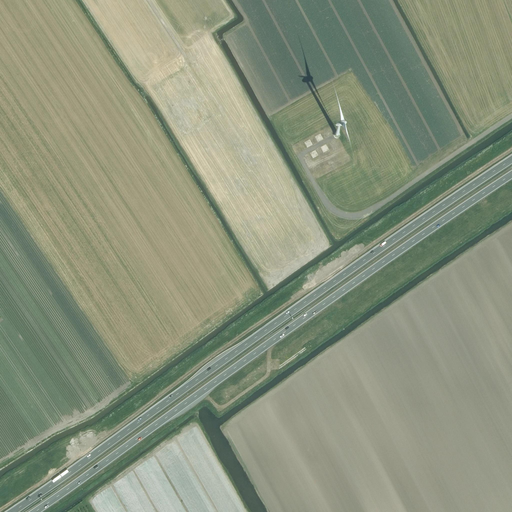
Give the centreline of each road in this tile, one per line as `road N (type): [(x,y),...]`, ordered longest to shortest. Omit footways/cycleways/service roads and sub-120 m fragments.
road 1 (trunk): [(511,159),(12,511)]
road 2 (trunk): [(34,511),(511,174)]
